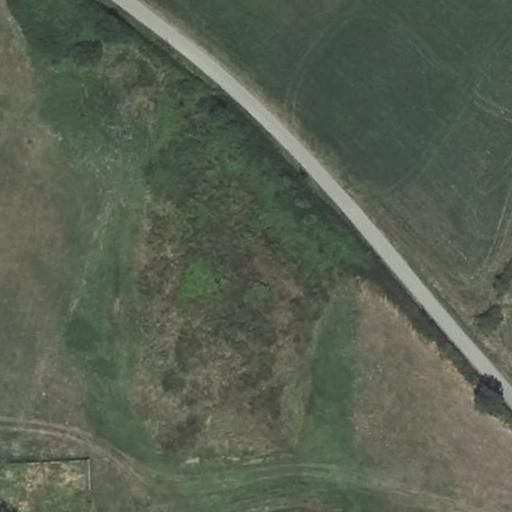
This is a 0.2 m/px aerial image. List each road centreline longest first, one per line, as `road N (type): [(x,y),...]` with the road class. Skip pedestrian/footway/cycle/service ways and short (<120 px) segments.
road 1 (unclassified): [(119,0),(196,55),(320,175),(511,387)]
road 2 (track): [(457,511),(382,478),(298,465),(199,479)]
